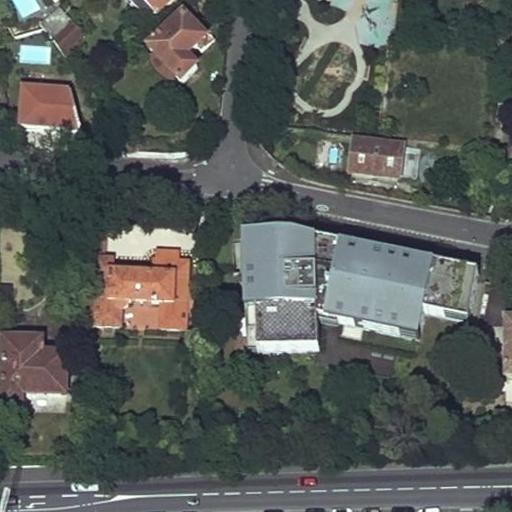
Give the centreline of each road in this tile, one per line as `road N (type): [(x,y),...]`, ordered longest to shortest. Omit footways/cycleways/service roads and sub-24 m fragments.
road 1 (primary): [(0,504),(511,486)]
road 2 (residential): [(226,180),(511,237)]
road 3 (residential): [(0,166),(226,180)]
road 4 (residential): [(226,180),(245,0)]
